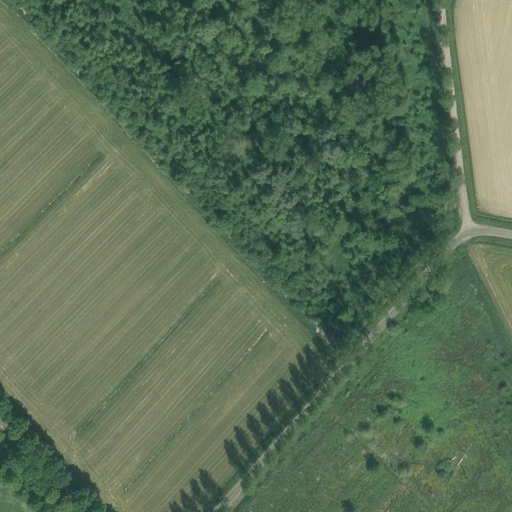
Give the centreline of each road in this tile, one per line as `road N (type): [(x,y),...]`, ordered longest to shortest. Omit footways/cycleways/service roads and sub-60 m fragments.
road 1 (unclassified): [(221,511),(455,247),(488,232),(511,237)]
road 2 (track): [(467,237),(444,0)]
road 3 (tertiary): [(0,418),(88,511)]
